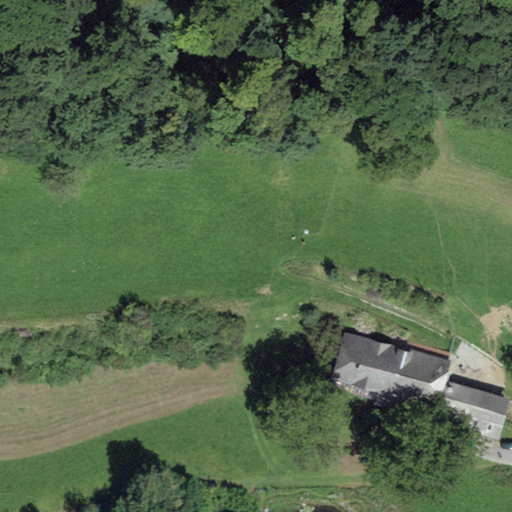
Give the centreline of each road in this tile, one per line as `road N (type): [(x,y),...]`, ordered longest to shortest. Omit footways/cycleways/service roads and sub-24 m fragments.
road 1 (track): [(510,460),(363,479),(201,486),(92,511)]
road 2 (track): [(511,376),(447,334),(339,287)]
